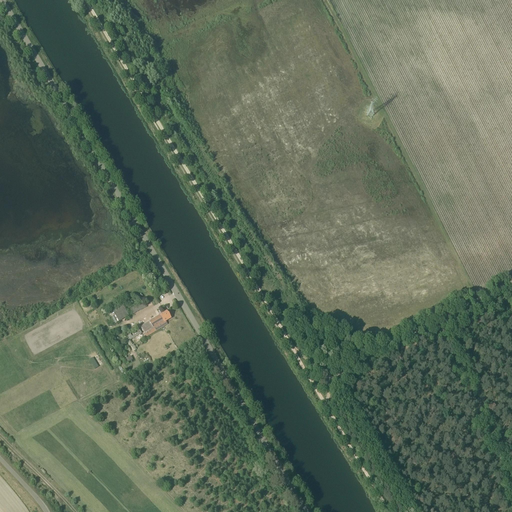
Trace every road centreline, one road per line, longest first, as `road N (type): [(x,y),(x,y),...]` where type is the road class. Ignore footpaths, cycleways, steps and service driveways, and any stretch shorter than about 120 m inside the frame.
road 1 (unclassified): [(302,511),(0,4)]
road 2 (track): [(86,0),(292,348),(330,377)]
road 3 (track): [(342,370),(480,295)]
road 4 (track): [(389,511),(327,409)]
